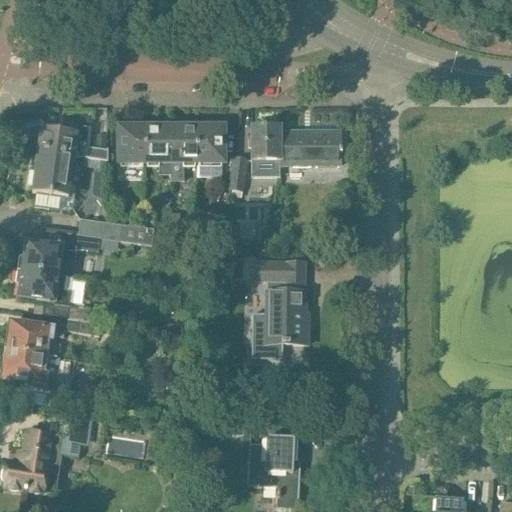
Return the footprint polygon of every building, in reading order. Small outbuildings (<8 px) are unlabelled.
[(144,166),(145,167),(144,131),(142,131),(140,128),(133,128),(130,131),(118,131),(118,166),(144,166)] [(172,167),(172,131),(159,131),(156,128),(149,128),(146,131),(144,131),(145,167),(158,166),(158,179),(170,179),(170,166),(171,166),(172,167)] [(197,167),(197,131),(194,131),(192,128),(184,128),(181,131),(172,131),(172,167),(171,166),(170,166),(170,179),(170,185),(183,185),(183,167),(197,167)] [(198,131),(197,131),(197,167),(197,180),(222,180),(222,131),(211,131),(208,128),(201,128),(198,131)] [(94,151),(88,150),(90,131),(76,130),(75,137),(40,133),(37,154),(73,159),(107,163),(107,152),(105,152),(106,138),(94,137),(94,151)] [(251,164),(279,164),(279,131),(251,132),(251,164)] [(279,135),(279,131),(279,164),(279,169),(339,169),(339,135),(279,135)] [(37,156),(32,196),(34,197),(32,208),(67,213),(71,211),(74,188),(69,188),(73,159),(37,154),(37,156)] [(248,164),(234,162),(229,193),(243,195),(248,164)] [(135,210),(117,210),(117,222),(134,222),(135,210)] [(143,214),(142,228),(153,228),(154,215),(143,214)] [(169,230),(178,230),(178,217),(169,217),(169,230)] [(205,218),(201,244),(220,247),(224,221),(205,218)] [(80,223),(77,239),(100,243),(139,249),(142,232),(80,223)] [(19,260),(17,273),(21,274),(65,280),(67,265),(74,266),(76,252),(98,256),(100,243),(77,239),(44,234),(42,248),(25,246),(23,258),(19,260)] [(314,247),(339,247),(339,234),(314,234),(314,247)] [(240,251),(223,252),(223,263),(240,262),(240,251)] [(204,272),(206,258),(192,256),(191,270),(204,272)] [(254,267),(254,283),(284,284),(284,268),(254,267)] [(56,310),(55,322),(79,326),(89,328),(91,314),(69,311),(72,282),(65,280),(21,274),(17,273),(15,287),(19,290),(17,302),(36,305),(36,307),(56,310)] [(267,295),(266,345),(281,346),(281,347),(306,348),(307,327),(303,327),(304,296),(267,295)] [(89,328),(79,326),(55,322),(53,334),(10,328),(6,356),(55,363),(59,343),(63,343),(64,336),(99,341),(100,330),(89,328)] [(55,363),(6,356),(2,384),(35,389),(35,393),(55,396),(70,398),(73,380),(58,378),(60,364),(55,363)] [(70,398),(55,396),(52,413),(72,416),(85,418),(88,401),(70,398)] [(185,410),(183,421),(194,423),(196,411),(185,410)] [(85,418),(72,416),(69,438),(90,441),(93,419),(85,418)] [(215,437),(241,438),(241,421),(215,420),(215,437)] [(177,438),(189,439),(191,426),(178,425),(177,438)] [(8,469),(7,473),(5,473),(5,475),(2,477),(1,484),(3,487),(3,490),(5,490),(4,492),(53,499),(62,443),(26,437),(21,471),(8,469)] [(249,448),(247,490),(276,492),(274,511),(298,511),(300,466),(292,465),(293,442),(265,441),(264,448),(249,448)] [(417,499),(415,511),(463,511),(465,503),(437,501),(417,499)]
